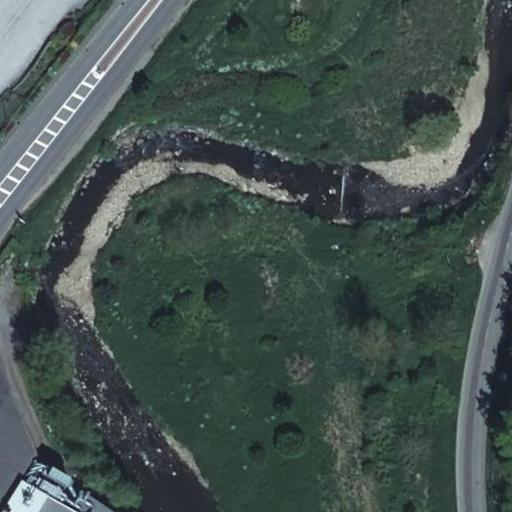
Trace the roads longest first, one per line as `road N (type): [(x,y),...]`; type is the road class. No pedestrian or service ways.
road 1 (secondary): [(0,226),(169,0)]
road 2 (secondary): [(473,511),(472,430),(484,341),(511,236)]
road 3 (secondary): [(134,0),(0,165)]
